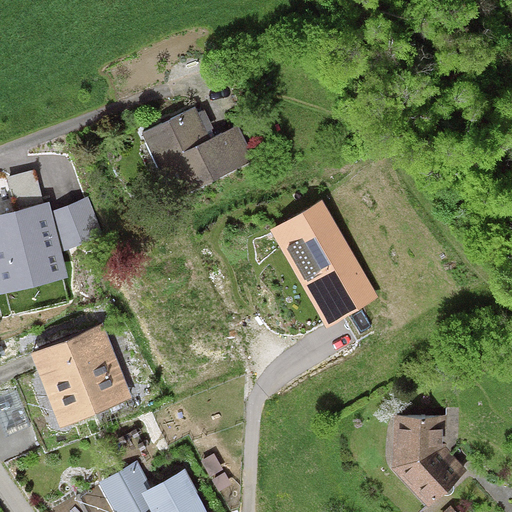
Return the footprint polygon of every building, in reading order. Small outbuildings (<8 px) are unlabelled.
[(195,187),(250,161),(234,129),(208,141),(193,110),(179,117),(179,115),(171,118),(172,120),(142,134),(143,136),(155,130),(176,173),(186,168),(195,187)] [(65,274),(47,204),(0,216),(0,276),(3,289),(65,274)] [(375,296),(322,204),(276,230),(329,322),(375,296)] [(99,325),(31,352),(41,375),(51,371),(69,416),(115,398),(107,375),(117,371),(99,325)] [(461,474),(445,458),(456,448),(457,410),(445,409),(445,419),(440,419),(440,418),(424,418),(424,417),(420,417),(397,417),(397,418),(408,419),(407,454),(395,466),(430,503),(419,511),(461,511),(442,491),(461,474)] [(146,493),(156,511),(201,511),(181,474),(146,493)]
